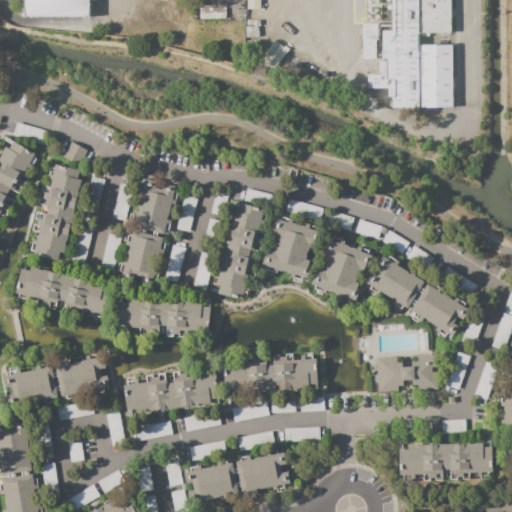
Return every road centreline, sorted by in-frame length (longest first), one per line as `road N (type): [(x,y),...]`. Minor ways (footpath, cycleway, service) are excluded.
road 1 (residential): [(0,109),(118,156),(385,219),(499,287),(455,412),(267,423),(154,447),(66,489)]
road 2 (residential): [(66,489),(58,434),(97,426),(107,469)]
